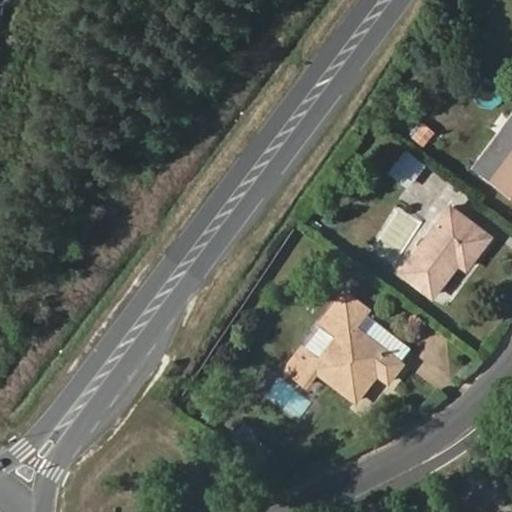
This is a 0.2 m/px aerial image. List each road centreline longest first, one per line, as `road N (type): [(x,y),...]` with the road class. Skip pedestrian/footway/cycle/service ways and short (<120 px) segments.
road 1 (primary): [(383,0),(87,391)]
road 2 (residential): [(293,511),(460,429),(511,361)]
road 3 (primary): [(38,511),(87,391)]
road 4 (primary): [(87,391),(0,474)]
